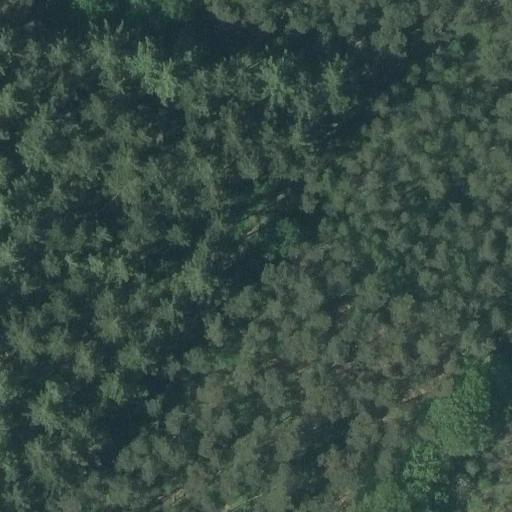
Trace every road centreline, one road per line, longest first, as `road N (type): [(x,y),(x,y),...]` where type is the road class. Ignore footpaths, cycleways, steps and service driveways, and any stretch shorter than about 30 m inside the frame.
road 1 (unknown): [(460,0),(351,80),(191,286),(0,370)]
road 2 (track): [(511,96),(0,47)]
